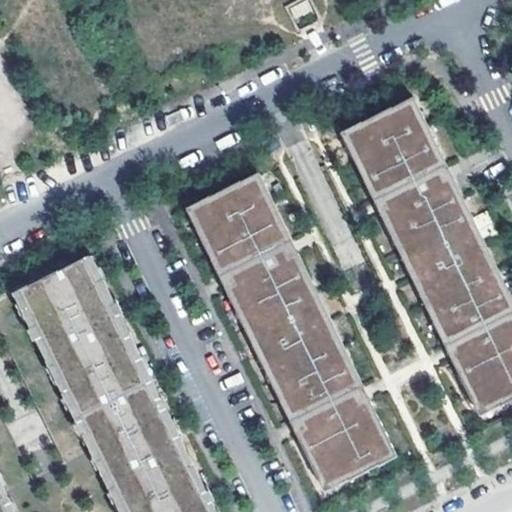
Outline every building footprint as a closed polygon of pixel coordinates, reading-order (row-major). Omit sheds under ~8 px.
[(212,0),(187,0),(179,4),(199,45),(228,31),(212,0)] [(265,0),(229,0),(242,24),(270,9),(265,0)] [(308,0),(291,9),(296,20),(313,12),(308,0)] [(165,11),(136,25),(157,66),(185,51),(165,11)] [(122,31),(93,45),(114,86),(143,72),(122,31)] [(79,52),(50,66),(71,107),(100,93),(79,52)] [(32,75),(4,89),(24,130),(53,116),(32,75)] [(414,98),(342,133),(376,202),(384,199),(435,174),(448,167),(414,98)] [(0,104),(0,142),(15,135),(0,104)] [(260,173),(187,209),(221,278),(229,274),(281,249),(294,242),(260,173)] [(435,174),(384,199),(389,210),(440,185),(435,174)] [(389,210),(381,213),(401,254),(409,250),(435,303),(426,306),(446,347),(455,343),(506,318),(511,314),(511,297),(499,271),(491,275),(465,223),(473,219),(454,178),(440,185),(389,210)] [(473,219),(465,223),(491,275),(499,271),(473,219)] [(281,249),(229,274),(234,285),(286,260),(281,249)] [(409,250),(401,254),(426,306),(435,303),(409,250)] [(234,285),(227,289),(246,330),(255,326),(280,378),(272,381),(292,422),(300,419),(351,393),(364,387),(344,346),(332,352),(307,300),(319,294),(299,253),(286,260),(234,285)] [(217,511),(93,256),(86,259),(209,511),(217,511)] [(209,511),(86,259),(32,285),(142,511),(209,511)] [(142,511),(32,285),(14,294),(120,511),(142,511)] [(319,294),(307,300),(332,352),(344,346),(319,294)] [(506,318),(455,343),(460,354),(511,329),(506,318)] [(255,326),(246,330),(272,381),(280,378),(255,326)] [(460,354),(452,358),(475,404),(511,385),(511,328),(511,329),(460,354)] [(511,385),(475,404),(481,416),(511,401),(511,385)] [(351,393),(300,419),(305,430),(356,405),(351,393)] [(305,430),(297,434),(320,480),(368,456),(374,469),(399,456),(370,399),(356,405),(305,430)] [(368,456),(320,480),(326,492),(374,469),(368,456)] [(17,511),(0,477),(0,511),(17,511)]
